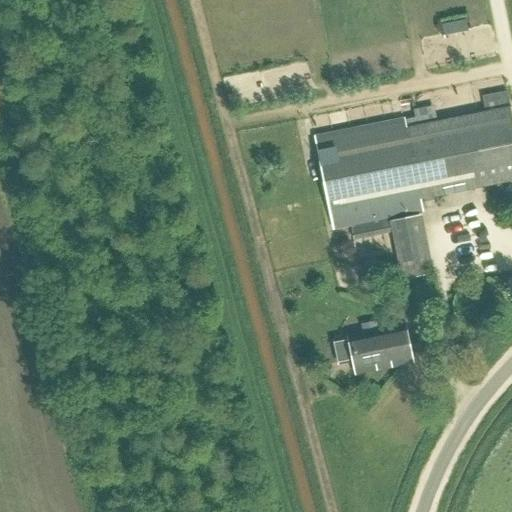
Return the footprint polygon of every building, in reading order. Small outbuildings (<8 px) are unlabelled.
[(467,21),(443,25),(446,37),(469,32),(467,21)] [(466,89),(436,91),(437,105),(467,103),(466,89)] [(314,136),(333,229),(422,211),(421,205),(420,200),(511,181),(511,110),(406,132),(403,118),(314,136)] [(425,275),(414,216),(351,228),(353,239),(392,232),(398,269),(361,276),(363,286),(425,275)] [(400,329),(397,327),(388,329),(386,331),(350,339),(357,371),(411,360),(404,328),(400,329)]
